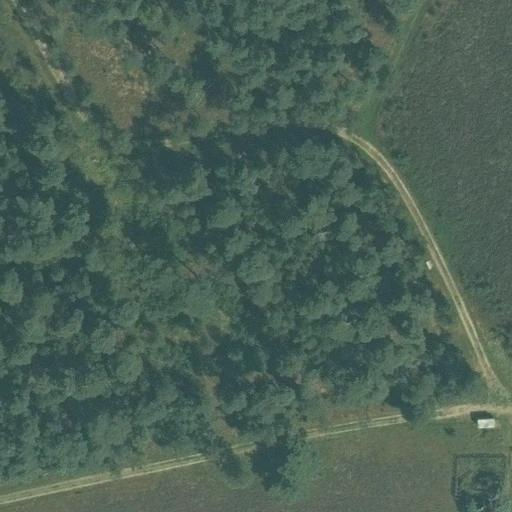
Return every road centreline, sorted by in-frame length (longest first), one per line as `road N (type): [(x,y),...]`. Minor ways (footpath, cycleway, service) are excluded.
road 1 (track): [(506,408),(340,112),(119,149),(92,131),(15,0)]
road 2 (track): [(0,499),(421,415),(506,408)]
road 3 (track): [(360,143),(430,0)]
